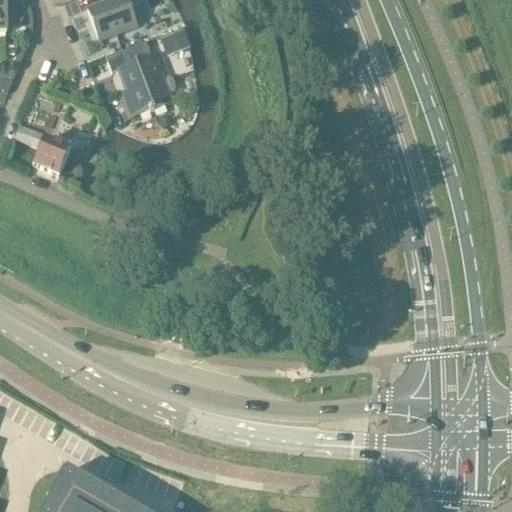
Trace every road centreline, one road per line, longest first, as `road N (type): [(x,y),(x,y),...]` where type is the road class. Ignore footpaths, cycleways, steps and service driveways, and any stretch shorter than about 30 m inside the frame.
road 1 (secondary): [(474,408),(469,255),(441,143),(386,0)]
road 2 (secondary): [(344,0),(414,243),(436,406)]
road 3 (tertiary): [(69,355),(148,393),(251,420)]
road 4 (tertiary): [(251,420),(352,449),(438,446)]
road 5 (tertiary): [(436,406),(381,404),(251,420)]
road 6 (residential): [(0,128),(45,28),(34,0)]
